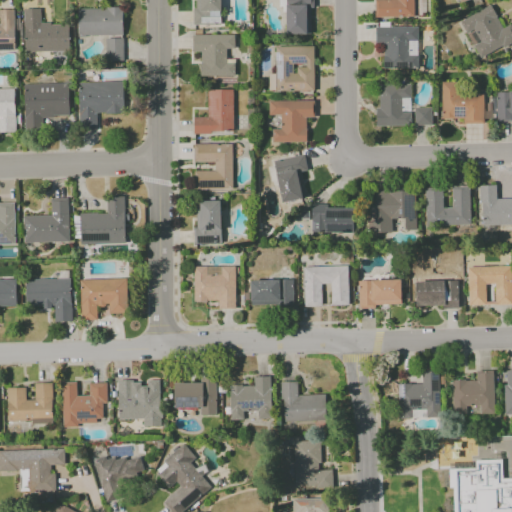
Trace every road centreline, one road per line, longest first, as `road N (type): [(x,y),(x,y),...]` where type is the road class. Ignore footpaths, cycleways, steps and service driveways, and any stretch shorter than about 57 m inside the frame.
road 1 (residential): [(511,340),(0,354)]
road 2 (residential): [(156,0),(158,350)]
road 3 (residential): [(345,0),(347,159),(511,155)]
road 4 (residential): [(353,342),(365,511)]
road 5 (residential): [(0,167),(157,163)]
